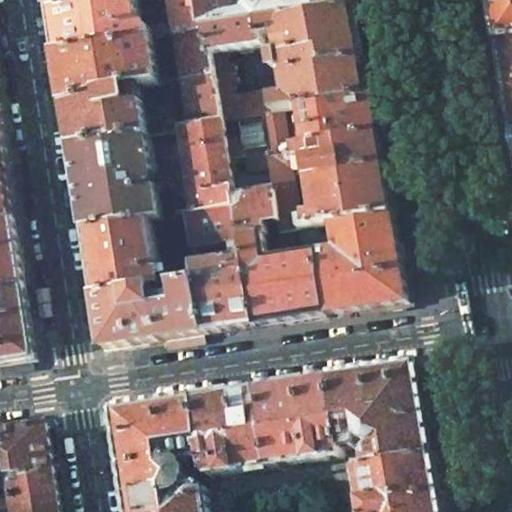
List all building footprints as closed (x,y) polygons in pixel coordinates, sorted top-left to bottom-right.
[(52,0),(54,12),(131,0),(52,0)] [(139,0),(131,0),(54,12),(62,56),(177,38),(174,32),(172,32),(166,29),(158,30),(151,35),(151,31),(149,29),(147,28),(143,28),(139,0)] [(174,0),(179,38),(212,33),(206,0),(174,0)] [(206,0),(212,33),(362,9),(360,0),(206,0)] [(511,0),(496,0),(511,92),(511,0)] [(371,62),(372,62),(369,44),(369,45),(362,9),(212,33),(219,76),(220,87),(226,124),(268,117),(377,98),(371,62)] [(106,95),(143,90),(162,87),(161,82),(186,79),(186,81),(219,76),(212,33),(179,38),(177,38),(62,56),(69,103),(106,95)] [(219,76),(186,81),(187,91),(220,87),(219,76)] [(189,100),(146,106),(145,104),(107,109),(106,95),(69,103),(76,149),(150,137),(183,131),(226,124),(220,87),(187,91),(189,100)] [(143,90),(106,95),(107,109),(145,104),(143,90)] [(377,98),(268,117),(275,156),(293,153),(310,150),(384,137),(377,98)] [(226,124),(183,131),(197,214),(240,207),(246,242),(287,235),(276,170),(251,174),(236,176),(234,163),(249,160),(275,156),(268,117),(226,124)] [(150,137),(76,149),(89,233),(156,221),(164,220),(160,190),(163,189),(162,183),(158,183),(150,137)] [(275,156),(249,160),(251,174),(276,170),(287,235),(397,215),(384,137),(310,150),(323,223),(321,224),(319,223),(309,224),(308,226),(306,226),(293,153),(275,156)] [(8,154),(0,154),(0,224),(18,222),(14,194),(15,194),(13,181),(12,181),(8,154)] [(197,214),(190,215),(195,250),(246,242),(240,207),(197,214)] [(249,261),(261,328),(413,305),(397,215),(287,235),(246,242),(249,261)] [(156,221),(89,233),(100,300),(157,290),(168,288),(166,278),(169,276),(170,274),(170,272),(169,266),(164,267),(156,221)] [(18,222),(0,224),(0,295),(29,291),(23,249),(18,222)] [(249,261),(198,269),(201,283),(210,336),(261,328),(249,261)] [(157,290),(100,300),(108,352),(210,336),(201,283),(178,286),(180,300),(176,297),(164,299),(159,304),(157,290)] [(0,368),(40,362),(29,291),(0,295),(0,368)] [(421,365),(334,379),(345,452),(347,452),(358,450),(361,447),(363,441),(365,441),(373,447),(374,449),(370,453),(369,457),(370,468),(370,469),(438,458),(430,404),(429,404),(423,368),(423,367),(421,365)] [(263,390),(274,469),(343,459),(347,455),(347,452),(345,452),(334,379),(301,384),(298,385),(263,390)] [(198,400),(207,462),(206,463),(208,475),(213,479),(274,469),(263,390),(198,400)] [(118,415),(126,469),(125,469),(127,478),(131,511),(213,511),(211,492),(210,491),(210,490),(208,489),(208,490),(204,487),(191,489),(192,476),(187,465),(206,463),(207,462),(198,400),(120,412),(118,415)] [(4,430),(17,511),(63,511),(50,425),(48,424),(4,430)] [(17,511),(4,430),(0,431),(0,511),(17,511)] [(447,511),(447,509),(445,494),(438,458),(370,469),(370,468),(363,470),(360,474),(366,511),(447,511)]
